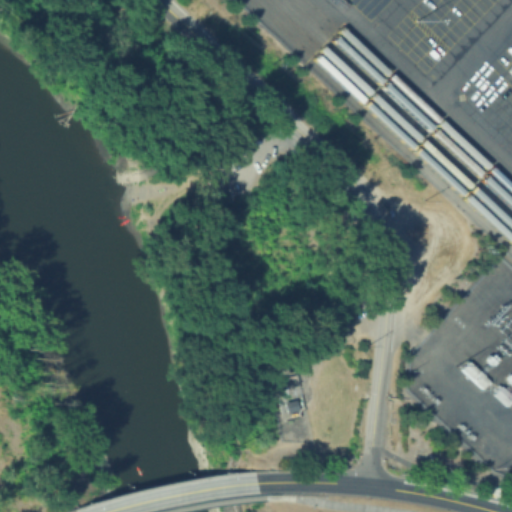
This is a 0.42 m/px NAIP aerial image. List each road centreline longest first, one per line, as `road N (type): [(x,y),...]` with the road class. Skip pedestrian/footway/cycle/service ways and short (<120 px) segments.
road 1 (tertiary): [(156,0),(346,175),(378,228),(388,283),(368,485)]
road 2 (primary): [(102,511),(187,491),(269,483)]
